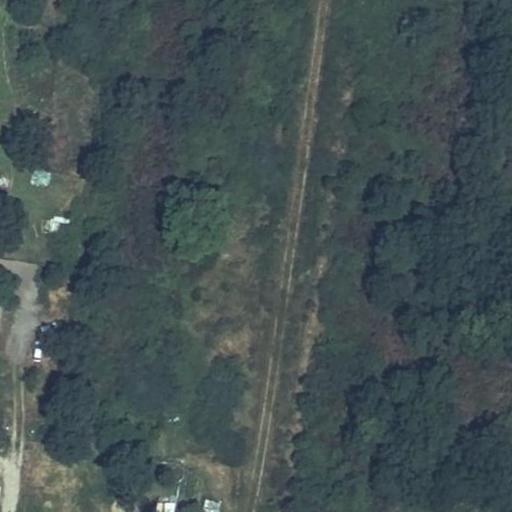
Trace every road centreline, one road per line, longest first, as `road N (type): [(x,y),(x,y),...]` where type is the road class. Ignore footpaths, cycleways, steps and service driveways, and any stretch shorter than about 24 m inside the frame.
road 1 (track): [(252,511),(326,0)]
road 2 (unknown): [(7,376),(4,511)]
